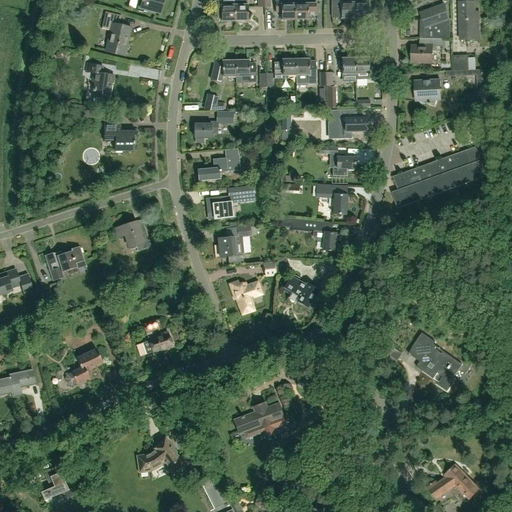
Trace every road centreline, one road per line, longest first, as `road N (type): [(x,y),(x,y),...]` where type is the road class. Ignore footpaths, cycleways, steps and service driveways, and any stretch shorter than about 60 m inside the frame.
road 1 (residential): [(315,340),(369,232),(390,124),(392,36)]
road 2 (residential): [(0,448),(229,356)]
road 3 (residential): [(187,44),(392,36)]
road 4 (residential): [(315,340),(349,361),(379,399),(401,469),(399,511)]
road 5 (residential): [(0,239),(174,183)]
road 6 (residential): [(229,356),(174,183)]
road 7 (residential): [(174,183),(173,97),(187,44)]
